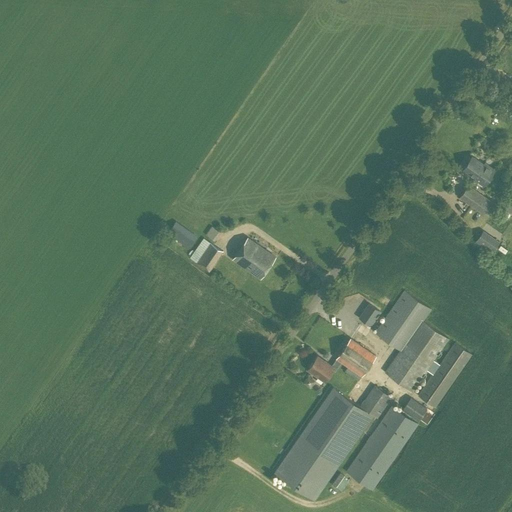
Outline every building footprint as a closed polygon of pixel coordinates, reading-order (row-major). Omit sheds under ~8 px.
[(484,163),(472,155),(462,169),(474,178),(474,179),(483,185),(494,169),(484,162),(484,163)] [(484,215),(492,201),(468,185),(459,197),(484,215)] [(496,205),(510,215),(511,212),(511,200),(504,195),(496,205)] [(189,248),(197,236),(175,220),(167,232),(189,248)] [(213,235),(219,226),(213,223),(208,232),(213,235)] [(490,254),(500,241),(483,229),(474,242),(490,254)] [(260,277),(275,256),(248,237),(233,258),(260,277)] [(209,272),(224,251),(209,241),(195,262),(209,272)] [(448,337),(422,320),(430,308),(404,290),(375,332),(401,349),(385,372),(411,390),(426,369),(432,373),(418,395),(435,407),(472,353),(455,341),(439,364),(433,359),(448,337)] [(380,310),(369,303),(360,317),(370,324),(380,310)] [(362,376),(376,354),(350,337),(336,358),(332,365),(317,355),(307,369),(324,381),(332,369),(335,371),(341,361),(348,366),(344,371),(358,380),(361,375),(362,376)] [(392,396),(374,384),(360,405),(333,386),(274,471),(315,500),(338,465),(373,414),(378,417),(392,396)] [(419,420),(427,408),(411,397),(401,411),(391,404),(346,470),(372,489),(418,423),(414,420),(415,419),(419,420)] [(436,412),(423,420),(430,430),(442,422),(436,412)] [(343,476),(344,476),(340,473),(332,484),(336,487),(336,486),(343,476)]
